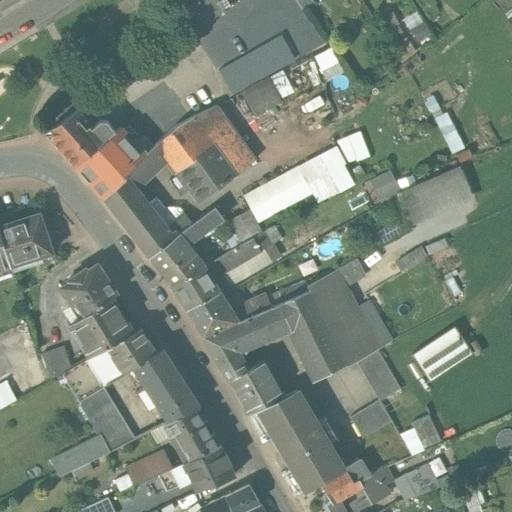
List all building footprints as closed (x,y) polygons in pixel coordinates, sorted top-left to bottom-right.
[(136,0),(129,0),(97,16),(106,34),(144,15),(136,0)] [(199,0),(197,0),(187,6),(200,28),(212,20),(199,0)] [(215,0),(199,0),(212,20),(223,12),(215,0)] [(260,115),(301,93),(288,68),(246,90),(260,115)] [(253,162),(216,106),(194,116),(235,175),(253,162)] [(92,128),(77,111),(50,130),(49,137),(72,164),(86,152),(88,155),(115,131),(107,121),(100,121),(92,128)] [(235,175),(194,116),(190,118),(177,125),(157,143),(168,158),(199,201),(235,175)] [(115,131),(88,155),(86,152),(72,164),(103,199),(125,178),(123,175),(157,144),(146,128),(130,142),(118,129),(115,131)] [(157,144),(123,175),(125,178),(126,178),(136,190),(168,158),(158,144),(157,144)] [(345,147),(247,189),(261,220),(319,195),(322,201),(361,184),(345,147)] [(457,166),(395,192),(410,228),(473,198),(457,166)] [(157,217),(136,190),(126,178),(125,178),(103,199),(149,258),(179,234),(191,225),(187,219),(181,217),(172,223),(164,212),(157,217)] [(191,225),(179,234),(188,245),(219,221),(216,217),(212,220),(211,218),(217,214),(214,210),(208,214),(207,213),(191,225)] [(40,213),(0,226),(0,236),(10,267),(52,253),(40,213)] [(179,234),(149,258),(171,285),(203,266),(188,245),(179,234)] [(0,270),(10,267),(0,236),(0,270)] [(203,266),(171,285),(186,310),(218,292),(219,292),(229,286),(222,274),(260,252),(260,251),(257,246),(252,239),(234,248),(203,266)] [(420,246),(394,263),(399,272),(425,255),(420,246)] [(356,258),(337,269),(343,281),(362,270),(356,258)] [(97,264),(87,271),(85,268),(67,280),(69,283),(60,289),(72,307),(77,304),(85,315),(110,299),(117,295),(97,264)] [(307,285),(306,285),(309,290),(310,290),(347,363),(347,364),(355,360),(365,356),(376,349),(377,348),(343,281),(337,269),(307,285)] [(284,286),(265,293),(271,307),(275,305),(309,290),(306,285),(307,285),(305,281),(286,290),(284,286)] [(309,290),(275,305),(286,327),(313,381),(347,363),(310,290),(309,290)] [(218,292),(186,310),(202,336),(271,308),(271,307),(265,293),(228,308),(219,292),(218,292)] [(85,315),(68,326),(89,358),(132,333),(110,299),(85,315)] [(271,308),(202,336),(227,379),(245,369),(233,348),(286,327),(275,305),(271,307),(271,308)] [(454,325),(411,354),(429,381),(472,352),(454,325)] [(132,333),(89,358),(106,384),(134,366),(154,353),(139,329),(132,333)] [(63,348),(41,355),(49,380),(66,371),(70,368),(63,348)] [(154,353),(134,366),(169,421),(195,407),(197,406),(161,349),(154,353)] [(400,389),(376,349),(365,356),(355,360),(379,400),(379,401),(400,389)] [(245,369),(227,379),(247,414),(257,410),(284,396),(263,359),(245,369)] [(70,368),(66,371),(86,402),(105,390),(86,360),(70,368)] [(343,469),(296,389),(284,396),(257,410),(304,491),(320,482),(343,469)] [(379,400),(350,417),(362,438),(391,421),(379,401),(379,400)] [(169,421),(164,423),(171,436),(176,433),(191,459),(218,446),(195,407),(169,421)] [(114,425),(103,431),(104,433),(96,437),(104,454),(126,443),(159,426),(153,416),(148,410),(116,427),(114,425)] [(96,437),(51,460),(59,476),(104,454),(96,437)] [(191,459),(176,467),(170,469),(157,475),(165,492),(191,481),(197,492),(234,477),(218,446),(191,459)] [(164,456),(129,472),(134,485),(157,475),(170,469),(164,456)] [(358,461),(344,469),(352,484),(366,476),(358,461)] [(384,466),(375,471),(381,482),(391,477),(384,466)] [(343,469),(320,482),(331,501),(325,504),(329,511),(339,511),(344,509),(338,498),(360,486),(364,492),(381,482),(375,471),(366,476),(352,484),(344,469),(343,469)] [(381,482),(364,492),(370,502),(388,493),(381,482)] [(249,485),(224,497),(226,502),(226,501),(230,511),(241,511),(259,504),(249,485)] [(113,511),(107,497),(74,511),(113,511)] [(197,506),(189,511),(230,511),(226,501),(226,502),(224,497),(211,503),(200,511),(197,506)] [(391,498),(373,507),(376,511),(380,511),(394,503),(391,498)]
